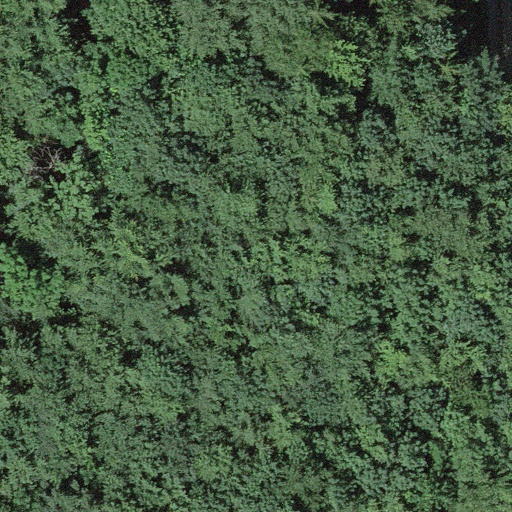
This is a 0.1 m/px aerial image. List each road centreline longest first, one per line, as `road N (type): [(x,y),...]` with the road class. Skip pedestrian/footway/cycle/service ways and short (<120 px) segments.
road 1 (track): [(511,234),(498,0)]
road 2 (track): [(75,0),(0,153)]
